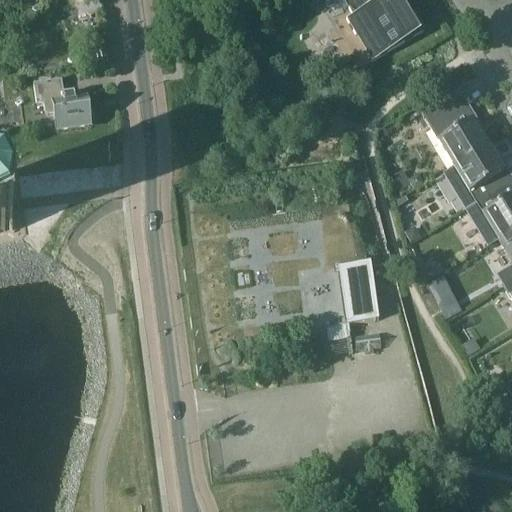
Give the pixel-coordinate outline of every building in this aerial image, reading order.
[(311,12),(304,0),(299,0),(287,7),(295,21),(311,12)] [(346,21),(355,36),(358,34),(375,62),(423,33),(403,0),(342,0),(353,17),(346,21)] [(62,81),(33,85),(35,101),(42,106),(44,105),(45,115),(48,117),(53,116),(55,132),(90,128),(90,125),(93,118),(88,111),(86,98),(72,100),(71,95),(64,96),(62,81)] [(459,92),(420,115),(437,143),(436,144),(452,170),(488,148),(476,129),(480,126),(459,92)] [(464,213),(476,205),(511,183),(511,179),(503,166),(500,168),(488,148),(452,170),(442,176),(464,213)] [(392,181),(398,191),(410,185),(404,174),(392,181)] [(0,234),(12,230),(14,206),(5,184),(0,183),(0,234)] [(511,183),(476,205),(482,216),(481,217),(497,243),(511,233),(511,183)] [(370,262),(365,263),(349,208),(349,207),(348,206),(347,206),(233,221),(232,221),(231,222),(230,222),(230,223),(235,275),(238,288),(245,335),(245,336),(246,336),(247,337),(343,326),(378,322),(370,262)] [(414,229),(404,235),(409,245),(420,238),(414,229)] [(495,277),(504,290),(511,284),(511,233),(497,243),(511,267),(495,277)] [(442,280),(427,288),(445,322),(460,314),(442,280)]
